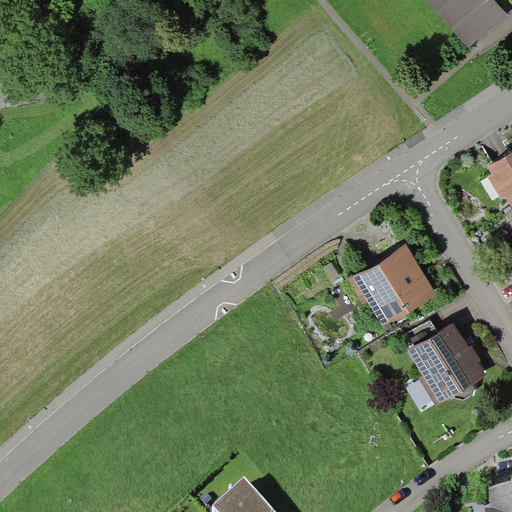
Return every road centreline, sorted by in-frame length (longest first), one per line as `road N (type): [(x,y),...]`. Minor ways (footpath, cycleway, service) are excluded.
road 1 (residential): [(0,480),(165,329),(402,172)]
road 2 (residential): [(511,352),(402,172)]
road 3 (residential): [(511,433),(398,511)]
road 4 (residential): [(402,172),(511,95)]
